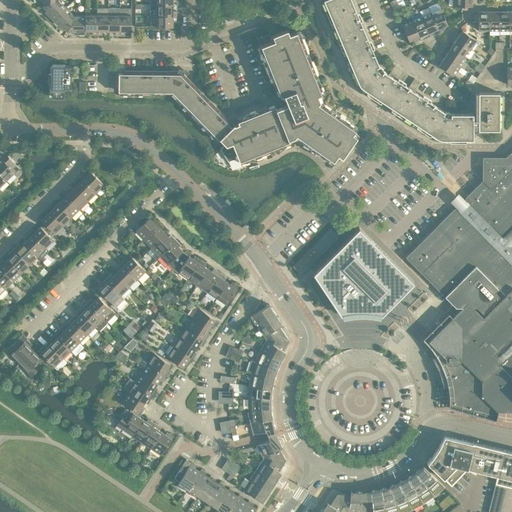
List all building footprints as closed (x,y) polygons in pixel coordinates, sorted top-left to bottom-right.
[(66,8),(58,0),(57,0),(42,6),(46,10),(44,12),(53,21),(66,8)] [(324,0),(328,7),(330,13),(332,18),(331,19),(333,22),(335,28),(336,28),(339,36),(341,41),(344,46),(343,46),(344,50),(347,56),(348,56),(351,64),(354,70),(359,82),(359,83),(360,84),(361,85),(362,86),(363,87),(370,92),(374,94),(380,98),(387,103),(394,108),(400,111),(404,114),(404,115),(411,120),(413,121),(413,120),(420,125),(425,128),(432,133),(437,136),(438,137),(439,137),(440,138),(441,138),(442,138),(443,138),(449,138),(456,138),(464,138),(473,138),(473,134),(473,129),(483,129),(499,129),(499,120),(499,93),(499,92),(478,92),(478,119),(473,120),(473,113),(450,113),(450,116),(446,116),(443,114),(444,111),(413,91),(419,82),(414,78),(414,79),(408,87),(400,82),(394,78),(400,69),(394,65),(388,74),(383,71),(381,73),(378,71),(376,67),(379,66),(350,0),(324,0)] [(471,0),(452,0),(453,6),(461,6),(461,10),(467,10),(467,6),(472,6),(471,0)] [(156,8),(156,15),(176,15),(176,10),(172,10),(172,4),(150,4),(150,8),(156,8)] [(63,28),(67,32),(74,16),(66,8),(53,21),(62,29),(63,28)] [(85,8),(85,16),(85,30),(86,31),(92,31),(92,34),(97,34),(97,15),(90,15),(90,8),(85,8)] [(108,31),(109,8),(97,8),(97,15),(97,34),(102,34),(102,31),(108,31)] [(119,15),(112,15),(112,8),(109,8),(108,31),(114,31),(114,34),(120,34),(120,15),(119,15)] [(131,8),(127,8),(119,8),(119,15),(120,15),(120,34),(125,34),(125,31),(131,31),(131,8)] [(430,13),(437,29),(447,24),(440,8),(430,13)] [(489,30),(489,11),(478,11),(478,16),(474,16),(474,22),(478,22),(478,30),(489,30)] [(489,30),(499,30),(499,11),(489,11),(489,30)] [(499,30),(509,30),(509,12),(499,11),(499,30)] [(428,33),(437,29),(430,13),(421,17),(428,33)] [(176,15),(156,15),(156,22),(150,22),(150,27),(172,27),(172,21),(176,21),(176,15)] [(85,16),(74,16),(67,32),(73,32),(73,34),(85,34),(86,31),(85,30),(85,16)] [(421,17),(412,21),(418,37),(428,33),(421,17)] [(409,41),(418,37),(412,21),(402,25),(409,41)] [(118,91),(118,94),(127,94),(127,91),(138,91),(138,94),(154,94),(154,92),(172,92),(184,104),(182,106),(192,116),(194,114),(204,125),(202,127),(213,138),(215,136),(219,140),(220,139),(225,144),(220,149),(228,162),(238,158),(240,163),(248,160),(258,156),(272,150),(273,150),(282,146),(290,143),(289,139),(294,137),(298,139),(299,139),(305,144),(314,150),(327,159),(327,160),(331,163),(337,154),(342,157),(347,149),(350,146),(358,134),(354,131),(357,127),(352,123),(352,124),(339,115),(339,114),(330,108),(330,109),(323,104),(324,104),(320,100),(317,95),(323,92),(320,85),(320,84),(316,74),(316,75),(310,60),(311,60),(307,50),(306,50),(300,35),(301,35),(299,30),(289,34),(287,29),(278,32),(276,33),(270,36),(270,34),(267,35),(258,39),(260,45),(258,46),(261,54),(265,64),(271,79),(273,84),(275,83),(278,91),(280,94),(280,95),(284,94),(286,100),(288,104),(283,106),(281,103),(281,102),(275,105),(258,112),(257,110),(241,116),(242,118),(237,120),(237,121),(238,123),(234,125),(233,122),(232,121),(186,76),(185,75),(183,73),(184,71),(182,70),(178,68),(177,70),(173,70),(123,70),(123,73),(119,73),(119,72),(118,72),(118,91)] [(456,40),(470,49),(476,40),(462,31),(456,40)] [(456,40),(450,48),(465,58),(470,49),(456,40)] [(459,66),(465,58),(450,48),(445,56),(459,66)] [(459,66),(445,56),(439,65),(453,75),(459,66)] [(52,73),(48,73),(48,74),(49,79),(49,84),(50,88),(51,93),(52,97),(64,98),(64,95),(64,88),(70,88),(70,82),(70,78),(71,65),(65,65),(65,64),(52,64),(52,65),(52,73)] [(458,205),(458,206),(458,207),(458,209),(454,208),(405,257),(445,296),(451,303),(455,307),(462,307),(460,309),(452,317),(450,316),(427,339),(433,345),(439,354),(444,364),(449,364),(447,366),(447,368),(447,370),(448,372),(449,374),(448,375),(451,384),(452,395),(452,404),(496,416),(498,411),(511,410),(511,150),(506,157),(482,157),(482,166),(482,173),(482,180),(465,197),(465,202),(464,202),(463,202),(462,202),(461,203),(460,203),(459,204),(458,205)] [(0,157),(0,174),(6,181),(13,173),(16,176),(22,171),(7,156),(3,160),(0,157)] [(82,173),(79,177),(95,193),(104,185),(90,171),(85,176),(82,173)] [(95,193),(79,177),(76,180),(78,183),(74,187),(87,201),(95,193)] [(79,209),(87,201),(74,187),(69,192),(66,189),(63,193),(79,209)] [(71,217),(79,209),(63,193),(60,196),(62,199),(57,203),(71,217)] [(47,209),(63,225),(71,217),(57,203),(53,208),(50,206),(47,209)] [(54,234),(63,225),(47,209),(43,212),(46,215),(41,220),(45,225),(44,226),(52,234),(53,232),(54,234)] [(135,231),(143,239),(160,223),(156,220),(154,222),(149,217),(135,231)] [(143,239),(151,247),(165,234),(161,229),(163,227),(160,223),(143,239)] [(29,232),(45,248),(54,240),(50,236),(52,234),(44,226),(42,228),(40,226),(35,231),(32,229),(29,232)] [(359,228),(313,273),(341,315),(344,314),(350,313),(359,312),(361,312),(367,312),(373,313),(381,315),(414,282),(359,228)] [(28,238),(24,243),(37,256),(45,248),(29,232),(26,235),(28,238)] [(151,247),(160,255),(176,239),(172,236),(170,239),(165,234),(151,247)] [(176,239),(160,255),(168,264),(172,268),(183,255),(181,251),(182,250),(176,245),(179,243),(176,239)] [(16,245),(13,248),(29,264),(37,256),(24,243),(19,247),(16,245)] [(301,274),(308,266),(322,253),(314,245),(293,266),(301,274)] [(12,254),(7,259),(21,272),(29,264),(13,248),(10,252),(12,254)] [(172,268),(188,279),(200,260),(196,257),(194,260),(188,256),(188,257),(183,255),(172,268)] [(121,263),(137,279),(145,271),(132,257),(127,262),(124,260),(121,263)] [(0,261),(0,267),(13,281),(21,272),(7,259),(3,263),(0,261)] [(188,279),(197,285),(208,269),(202,265),(204,262),(200,260),(188,279)] [(115,273),(129,287),(137,279),(121,263),(117,266),(120,269),(115,273)] [(0,283),(5,289),(13,281),(0,267),(0,283)] [(197,285),(206,291),(219,272),(215,270),(213,273),(208,269),(197,285)] [(206,291),(216,298),(227,282),(221,278),(223,275),(219,272),(206,291)] [(108,276),(105,279),(121,295),(129,287),(115,273),(110,278),(108,276)] [(121,295),(105,279),(101,282),(104,285),(99,290),(112,304),(121,295)] [(216,298),(224,303),(226,305),(239,286),(234,283),(232,286),(227,282),(216,298)] [(106,322),(107,322),(115,313),(98,296),(93,301),(90,299),(87,302),(106,322)] [(256,326),(275,314),(272,308),(272,306),(269,305),(269,304),(266,306),(260,301),(254,310),(256,313),(250,317),(256,326)] [(107,322),(106,322),(87,302),(84,305),(86,308),(81,313),(95,326),(99,330),(107,322)] [(158,310),(153,305),(150,308),(155,313),(158,310)] [(192,318),(208,328),(212,323),(215,325),(218,321),(199,308),(192,318)] [(214,315),(220,319),(224,313),(220,311),(216,312),(214,315)] [(95,326),(81,313),(77,317),(74,315),(71,318),(87,334),(95,326)] [(275,314),(256,326),(263,336),(279,325),(282,324),(281,323),(279,319),(278,318),(278,315),(276,314),(275,314)] [(87,334),(71,318),(67,322),(70,324),(65,329),(79,342),(87,334)] [(204,334),(208,328),(192,318),(186,327),(205,340),(207,336),(204,334)] [(157,324),(151,320),(146,328),(152,331),(157,324)] [(136,322),(131,326),(136,331),(140,327),(136,322)] [(122,330),(130,337),(136,331),(131,326),(129,324),(122,330)] [(284,337),(285,338),(287,336),(279,325),(263,336),(264,338),(284,337)] [(202,344),(205,340),(186,327),(179,337),(195,347),(199,342),(202,344)] [(79,342),(65,329),(60,333),(58,331),(55,334),(71,351),(79,342)] [(71,351),(55,334),(51,338),(54,340),(49,345),(62,359),(71,351)] [(195,347),(179,337),(173,346),(192,359),(195,355),(192,353),(195,347)] [(284,340),(284,339),(285,338),(284,337),(264,338),(266,340),(283,350),(287,343),(284,340)] [(10,355),(18,363),(32,350),(27,345),(30,342),(26,339),(22,343),(17,338),(8,347),(13,352),(10,355)] [(122,345),(117,340),(113,345),(118,350),(122,345)] [(266,340),(260,350),(280,360),(282,359),(282,357),(285,351),(283,350),(266,340)] [(43,356),(43,360),(47,360),(54,367),(62,359),(49,345),(44,350),(42,347),(38,351),(39,352),(43,356)] [(192,359),(173,346),(166,356),(182,367),(186,361),(189,363),(192,359)] [(43,356),(39,352),(37,354),(32,350),(18,363),(31,376),(39,368),(38,367),(43,361),(43,360),(43,356)] [(280,360),(260,350),(255,361),(273,368),(276,369),(278,368),(278,365),(280,360)] [(147,363),(166,376),(169,372),(166,370),(170,364),(154,353),(147,363)] [(270,378),(273,368),(255,361),(251,373),(270,378)] [(141,372),(157,383),(160,377),(163,379),(166,376),(147,363),(141,372)] [(157,383),(141,372),(134,382),(153,394),(156,390),(153,388),(157,383)] [(273,379),(270,378),(251,373),(249,385),(271,388),(273,386),(272,384),(272,383),(273,379)] [(128,391),(144,402),(148,396),(151,398),(153,394),(134,382),(128,391)] [(271,388),(249,385),(248,398),(270,398),(272,396),(270,394),(271,388)] [(129,406),(130,410),(130,411),(134,410),(140,414),(143,409),(140,407),(144,402),(128,391),(121,401),(129,406)] [(270,398),(248,398),(248,410),(270,408),(272,406),(270,404),(270,398)] [(270,408),(248,410),(249,422),(272,418),(271,417),(273,415),(271,414),(270,408)] [(142,419),(138,416),(140,414),(134,410),(130,411),(130,410),(121,412),(122,416),(116,425),(132,435),(142,419)] [(272,418),(249,422),(252,434),(266,430),(267,434),(267,435),(276,432),(275,431),(274,427),(275,425),(273,423),(272,418)] [(148,423),(142,419),(132,435),(141,442),(154,423),(150,420),(148,423)] [(158,425),(154,423),(141,442),(150,448),(161,432),(156,428),(158,425)] [(161,432),(150,448),(160,455),(173,436),(169,433),(167,436),(161,432)] [(256,445),(262,457),(279,447),(282,446),(281,445),(279,440),(280,438),(277,437),(277,436),(276,432),(267,435),(269,440),(256,445)] [(429,464),(451,485),(466,470),(467,467),(472,469),(497,475),(495,483),(511,487),(511,451),(444,434),(437,447),(431,456),(426,462),(429,464)] [(263,458),(262,460),(278,470),(285,459),(279,447),(262,457),(263,458)] [(191,462),(186,459),(174,477),(179,480),(178,482),(188,489),(201,469),(199,471),(193,467),(195,465),(191,462)] [(278,470),(262,460),(256,470),(274,482),(275,481),(277,481),(277,478),(281,472),(278,470)] [(429,490),(434,496),(445,487),(423,465),(422,466),(419,469),(416,469),(416,472),(415,472),(429,490)] [(188,489),(197,495),(210,475),(209,477),(203,474),(204,471),(201,469),(188,489)] [(274,482),(256,470),(249,479),(268,491),(269,491),(271,490),(271,487),(274,482)] [(407,478),(423,504),(434,496),(429,490),(415,472),(411,475),(408,475),(408,477),(407,478)] [(220,481),(218,484),(212,480),(214,477),(210,475),(197,495),(207,501),(220,481)] [(399,482),(412,510),(423,504),(407,478),(403,480),(400,480),(399,482)] [(268,491),(249,479),(243,489),(262,501),(262,500),(265,500),(265,497),(268,491)] [(222,486),(223,483),(220,481),(207,501),(216,507),(230,487),(229,487),(228,490),(222,486)] [(390,486),(398,511),(406,511),(412,510),(399,482),(394,484),(391,484),(390,486)] [(381,489),(380,489),(385,511),(398,511),(390,486),(387,487),(384,488),(382,486),(381,489)] [(216,507),(223,511),(227,511),(239,494),(237,496),(231,492),(233,490),(230,487),(216,507)] [(372,511),(385,511),(380,489),(375,490),(373,488),(371,490),(370,491),(367,491),(366,491),(366,500),(367,499),(371,499),(372,511)] [(350,494),(348,511),(361,511),(361,500),(366,500),(366,491),(362,491),(360,491),(358,489),(356,491),(350,491),(350,494)] [(330,504),(342,511),(348,511),(350,494),(337,493),(330,504)] [(227,511),(240,511),(247,503),(241,499),(243,496),(239,494),(227,511)] [(449,494),(443,499),(449,506),(451,504),(454,501),(449,494)] [(249,500),(247,503),(240,511),(254,511),(257,509),(250,505),(252,502),(249,500)] [(320,511),(342,511),(330,504),(327,502),(323,508),(320,509),(321,511),(320,511)]
